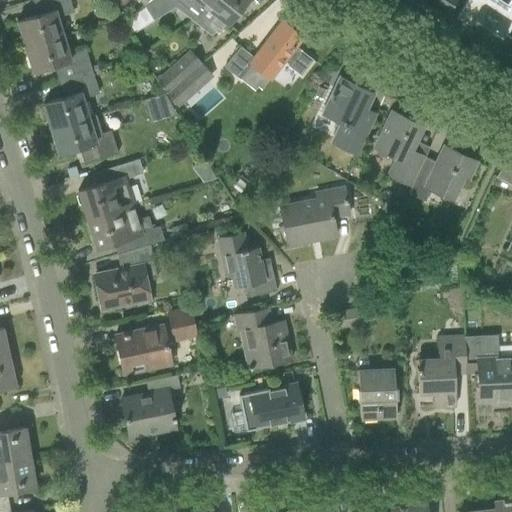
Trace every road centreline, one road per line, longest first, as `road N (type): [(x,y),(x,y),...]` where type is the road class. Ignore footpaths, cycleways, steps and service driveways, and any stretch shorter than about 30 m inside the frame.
road 1 (residential): [(85,470),(58,329),(0,138)]
road 2 (residential): [(85,470),(341,459)]
road 3 (residential): [(511,114),(327,0)]
road 4 (residential): [(341,459),(305,286)]
road 5 (residential): [(341,459),(511,451)]
